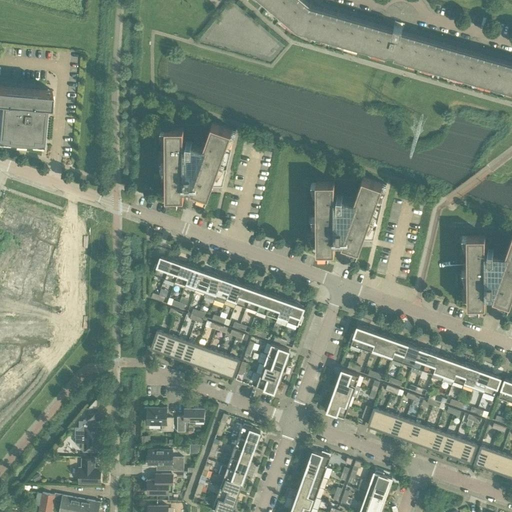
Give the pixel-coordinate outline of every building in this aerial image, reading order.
[(402,30),(394,27),(393,30),(309,6),(302,0),(264,0),(298,28),(387,54),(388,53),(395,53),(394,56),(511,89),(511,63),(401,32),(402,30)] [(0,85),(0,98),(3,99),(3,104),(0,103),(0,136),(43,141),(46,108),(43,107),(43,102),(50,103),(52,90),(22,87),(0,85)] [(184,127),(166,127),(166,197),(184,197),(184,186),(192,186),(192,188),(209,194),(212,186),(223,185),(236,130),(212,122),(203,146),(192,145),(192,142),(187,141),(187,144),(184,144),(184,127)] [(335,181),(316,181),(317,251),(335,251),(335,239),(343,239),(342,242),(360,248),(363,239),(373,239),(387,184),(363,175),(354,200),(343,198),(343,195),(337,195),(337,198),(335,198),(335,181)] [(2,198),(0,202),(0,222),(75,250),(83,227),(2,198)] [(485,235),(467,235),(468,304),(486,304),(486,293),(494,293),(493,296),(510,302),(511,296),(511,233),(505,253),(494,252),(494,249),(488,248),(488,251),(485,251),(485,235)] [(165,276),(172,257),(171,256),(169,256),(168,256),(166,256),(165,256),(161,255),(158,264),(156,263),(153,271),(155,271),(155,272),(165,276)] [(66,257),(65,312),(87,312),(87,258),(66,257)] [(176,280),(182,262),(178,261),(178,260),(177,259),(176,258),(175,257),(172,257),(165,276),(176,280)] [(186,283),(193,264),(191,263),(190,263),(188,263),(187,263),(186,263),(182,262),(176,280),(186,283)] [(196,287),(202,269),(198,268),(199,267),(197,266),(196,265),(195,265),(193,264),(186,283),(196,287)] [(206,291),(213,271),(212,271),(210,270),(209,270),(206,270),(206,271),(202,269),(196,287),(206,291)] [(215,299),(223,277),(219,275),(218,274),(217,273),(216,272),(215,272),(213,271),(206,291),(204,295),(215,299)] [(0,275),(0,301),(53,320),(60,300),(29,289),(30,287),(0,275)] [(226,278),(223,277),(215,299),(225,303),(227,298),(233,278),(232,278),(231,278),(229,277),(227,277),(226,278)] [(237,302),(243,284),(239,282),(238,281),(237,280),(236,279),(233,278),(227,298),(237,302)] [(247,305),(254,286),(253,285),(251,285),(250,285),(247,285),(243,284),(237,302),(247,305)] [(257,309),(264,291),(260,290),(260,289),(259,288),(258,287),(256,287),(254,286),(247,305),(257,309)] [(267,312),(274,293),(273,292),(271,292),(270,292),(268,292),(267,293),(264,291),(257,309),(267,312)] [(278,316),(284,298),(280,297),(280,296),(279,295),(278,295),(277,294),(275,293),(274,293),(267,312),(278,316)] [(288,320),(295,300),(293,300),(292,299),(290,299),(288,299),(288,300),(284,298),(278,316),(288,320)] [(297,301),(295,300),(288,320),(298,323),(299,322),(301,323),(303,315),(302,315),(305,306),(301,304),(300,303),(298,302),(297,301)] [(362,346),(369,326),(367,326),(366,326),(364,326),(362,326),(358,325),(354,334),(352,333),(350,341),(352,341),(351,342),(362,346)] [(372,350),(378,332),(374,331),(375,330),(373,329),(372,328),(371,327),(369,326),(362,346),(372,350)] [(161,352),(168,333),(158,329),(152,347),(156,348),(156,349),(157,350),(158,351),(159,352),(161,352)] [(382,353),(389,334),(388,333),(386,333),(385,333),(382,333),(378,332),(372,350),(382,353)] [(172,354),(178,336),(168,333),(161,352),(163,353),(164,353),(166,353),(167,353),(168,353),(172,354)] [(0,347),(0,360),(2,361),(5,354),(19,359),(26,339),(12,334),(6,350),(0,347)] [(392,357),(399,339),(395,338),(395,337),(394,336),(393,335),(391,335),(389,334),(382,353),(392,357)] [(182,360),(189,340),(178,336),(172,354),(176,356),(177,357),(178,358),(180,359),(182,360)] [(26,339),(19,359),(32,364),(30,371),(37,374),(41,362),(34,360),(39,344),(26,339)] [(403,361),(410,341),(408,341),(407,340),(405,340),(404,340),(403,340),(402,341),(399,339),(392,357),(403,361)] [(193,361),(199,344),(189,340),(182,360),(183,360),(185,360),(186,361),(188,361),(189,361),(189,360),(193,361)] [(413,364),(419,347),(415,345),(414,344),(413,343),(412,342),(410,341),(403,361),(413,364)] [(272,343),(268,353),(287,360),(288,359),(288,357),(288,356),(288,354),(288,353),(289,349),(272,343)] [(202,367),(209,347),(199,344),(193,361),(197,363),(196,363),(198,364),(199,365),(200,366),(202,367)] [(213,369),(220,351),(209,347),(202,367),(204,367),(205,368),(207,368),(209,368),(209,367),(213,369)] [(423,368),(430,348),(429,348),(427,348),(426,347),(424,347),(423,347),(423,348),(419,347),(413,364),(423,368)] [(433,372),(440,354),(436,352),(435,351),(434,350),(432,349),(430,348),(423,368),(433,372)] [(223,374),(230,355),(220,351),(213,369),(217,370),(217,371),(218,372),(219,372),(220,373),(222,374),(223,374)] [(287,361),(287,360),(268,353),(264,363),(282,370),(283,366),(284,366),(285,365),(286,364),(287,362),(287,361)] [(41,362),(37,374),(44,376),(46,373),(57,382),(73,363),(62,354),(50,368),(47,364),(41,362)] [(443,375),(450,356),(449,355),(448,355),(446,355),(445,355),(444,355),(443,355),(440,354),(433,372),(443,375)] [(240,358),(230,355),(223,374),(224,375),(226,375),(227,375),(229,375),(230,375),(234,376),(240,358)] [(454,379),(460,361),(456,360),(456,359),(455,358),(454,357),(453,357),(451,356),(450,356),(443,375),(454,379)] [(464,382),(471,363),(469,362),(468,362),(466,362),(465,362),(464,362),(460,361),(454,379),(464,382)] [(281,374),(282,370),(264,363),(261,374),(280,381),(281,379),(281,378),(281,376),(281,375),(281,374)] [(474,386),(480,368),(476,367),(477,366),(476,365),(474,365),(473,364),(472,363),(471,363),(464,382),(474,386)] [(337,377),(336,378),(356,385),(360,374),(342,368),(341,372),(340,372),(339,373),(338,374),(337,375),(337,377)] [(484,390),(491,370),(490,370),(488,369),(487,369),(484,369),(484,370),(480,368),(474,386),(484,390)] [(492,370),(491,370),(484,390),(495,393),(501,376),(497,374),(496,373),(495,372),(493,371),(492,370)] [(280,381),(261,374),(257,384),(258,385),(257,386),(265,389),(266,387),(275,391),(276,386),(277,386),(278,385),(279,384),(279,383),(280,381)] [(509,399),(511,390),(511,377),(511,378),(509,378),(509,379),(505,377),(499,395),(509,399)] [(361,386),(356,385),(336,378),(336,379),(335,382),(335,384),(336,385),(335,389),(352,395),(357,396),(361,386)] [(13,395),(4,406),(22,422),(32,411),(19,401),(24,395),(15,387),(10,393),(13,395)] [(349,405),(352,395),(335,389),(333,392),(332,393),(331,395),(330,396),(329,398),(349,405)] [(345,416),(349,405),(329,398),(329,399),(328,401),(328,402),(328,404),(328,405),(329,405),(327,409),(336,412),(336,414),(343,417),(344,415),(345,416)] [(0,422),(13,433),(22,422),(4,406),(0,410),(0,422)] [(167,417),(167,407),(148,406),(148,422),(162,423),(162,430),(173,430),(174,417),(167,417)] [(378,429),(385,410),(374,406),(368,424),(372,425),(372,426),(373,427),(375,428),(376,429),(378,429)] [(185,416),(178,415),(177,430),(185,431),(185,430),(185,420),(205,420),(205,407),(185,407),(185,416)] [(87,418),(84,418),(84,420),(79,420),(79,426),(75,426),(75,436),(76,436),(75,442),(83,450),(85,450),(101,450),(102,427),(94,427),(94,419),(98,419),(99,408),(91,408),(87,408),(87,418)] [(389,431),(395,414),(385,410),(378,429),(379,430),(381,430),(382,430),(383,431),(385,430),(389,431)] [(398,437),(405,417),(395,414),(389,431),(393,433),(394,434),(395,435),(396,436),(398,437)] [(409,439),(415,421),(405,417),(398,437),(400,437),(401,438),(403,438),(404,438),(405,438),(405,437),(409,439)] [(419,444),(426,424),(415,421),(409,439),(413,440),(413,441),(414,441),(415,442),(417,443),(418,444),(419,444)] [(243,424),(239,434),(259,441),(259,440),(259,439),(260,437),(260,436),(260,435),(259,434),(260,430),(251,427),(252,425),(244,422),(244,424),(243,424)] [(430,446),(436,428),(426,424),(419,444),(420,445),(422,445),(423,445),(425,445),(426,445),(426,444),(430,446)] [(439,451),(446,432),(436,428),(430,446),(434,447),(433,448),(435,449),(436,450),(437,450),(439,451)] [(450,453),(457,435),(446,432),(439,451),(441,452),(442,452),(444,452),(446,452),(450,453)] [(258,442),(259,441),(239,434),(235,445),(253,451),(254,447),(255,447),(256,446),(257,445),(258,444),(258,442)] [(460,459),(467,439),(457,435),(450,453),(454,455),(455,456),(456,457),(458,458),(460,459)] [(477,443),(467,439),(460,459),(461,459),(463,459),(464,460),(466,460),(467,459),(471,461),(477,443)] [(484,467),(491,448),(481,444),(475,462),(479,463),(479,464),(480,465),(481,466),(483,467),(484,467)] [(253,451),(235,445),(232,455),(251,462),(252,460),(252,459),(252,457),(252,456),(252,455),(253,451)] [(495,469),(502,451),(491,448),(484,467),(486,468),(487,468),(489,468),(490,468),(491,468),(492,468),(495,469)] [(173,456),(173,449),(149,449),(149,455),(147,455),(147,461),(149,461),(149,463),(164,463),(164,469),(184,469),(184,456),(173,456)] [(308,458),(307,459),(327,466),(331,455),(330,455),(330,453),(323,450),(322,452),(313,449),(312,453),(311,453),(310,454),(309,455),(308,457),(308,458)] [(505,475),(511,455),(502,451),(495,469),(499,471),(500,472),(502,473),(503,474),(505,475)] [(250,464),(251,462),(232,455),(228,465),(246,471),(247,467),(248,468),(249,467),(250,465),(250,464)] [(79,482),(101,482),(101,467),(93,467),(93,465),(94,465),(95,458),(83,458),(82,467),(80,467),(79,482)] [(323,476),(327,466),(307,459),(307,460),(307,462),(307,463),(306,465),(306,466),(307,466),(306,470),(323,476)] [(356,459),(354,465),(360,467),(362,461),(356,459)] [(219,473),(224,475),(244,482),(244,481),(245,479),(245,478),(245,477),(245,475),(244,475),(246,471),(228,465),(222,463),(219,473)] [(375,471),(371,481),(390,488),(391,487),(391,486),(391,484),(391,483),(391,482),(391,481),(392,477),(383,474),(384,472),(376,469),(376,471),(375,471)] [(320,486),(323,476),(306,470),(304,474),(304,473),(303,475),(302,476),(301,477),(300,478),(300,479),(320,486)] [(148,492),(168,493),(168,484),(172,484),(173,473),(161,473),(160,479),(149,478),(148,492)] [(244,483),(244,482),(224,475),(221,485),(239,492),(240,488),(241,488),(241,487),(242,486),(243,484),(244,483)] [(316,496),(320,486),(300,479),(300,481),(299,482),(299,484),(299,485),(299,486),(300,486),(298,490),(316,496)] [(390,489),(390,488),(371,481),(367,492),(385,498),(386,494),(387,494),(388,493),(389,492),(389,491),(390,489)] [(237,496),(239,492),(221,485),(217,496),(237,503),(237,501),(238,500),(238,498),(238,497),(238,496),(237,496)] [(313,507),(316,496),(298,490),(297,494),(296,494),(296,495),(295,496),(294,497),(293,500),(313,507)] [(39,510),(50,511),(51,511),(55,495),(43,492),(39,510)] [(383,502),(385,498),(367,492),(364,502),(383,509),(384,507),(384,506),(384,504),(384,503),(384,502),(383,502)] [(78,511),(81,498),(63,494),(59,511),(78,511)] [(236,503),(237,503),(217,496),(213,506),(214,507),(214,508),(221,511),(222,509),(229,511),(231,511),(233,508),(234,507),(235,506),(236,505),(236,503)] [(98,511),(100,501),(81,498),(78,511),(98,511)] [(295,511),(310,511),(313,507),(293,500),(292,501),(292,502),(292,504),(292,506),(293,507),(291,510),(295,511)] [(383,510),(383,509),(364,502),(359,511),(381,511),(382,511),(383,510)]
